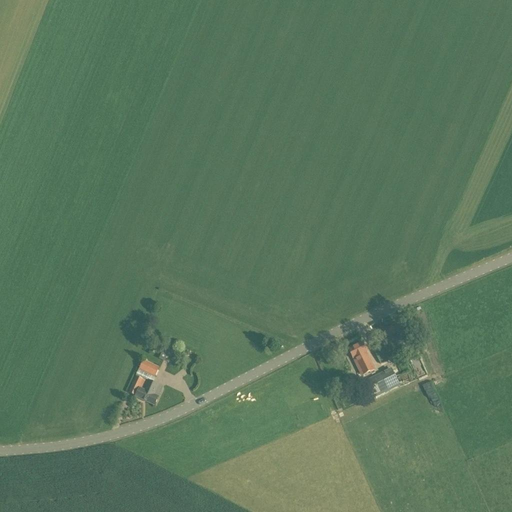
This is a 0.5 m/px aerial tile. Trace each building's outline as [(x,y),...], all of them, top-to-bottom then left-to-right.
[(392,326),(387,328),(391,337),(396,334),(392,326)] [(381,365),(406,353),(398,336),(373,349),(381,365)] [(363,376),(374,371),(362,344),(349,350),(359,372),(361,371),(363,376)] [(168,364),(173,352),(164,348),(159,360),(168,364)] [(143,362),(139,370),(149,375),(154,378),(159,369),(143,362)] [(369,399),(399,384),(391,368),(362,383),(369,399)] [(147,380),(149,375),(139,370),(136,376),(137,376),(129,393),(154,405),(158,398),(163,388),(147,380)] [(357,398),(357,391),(349,390),(348,398),(357,398)]
